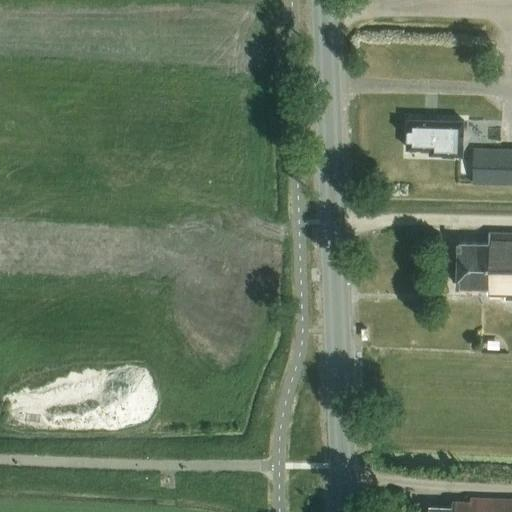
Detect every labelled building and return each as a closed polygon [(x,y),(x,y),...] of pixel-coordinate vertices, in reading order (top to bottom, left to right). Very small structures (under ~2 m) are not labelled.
[(409,120),(408,149),(431,150),(431,152),(463,153),(464,122),(409,120)] [(473,182),(493,182),(494,152),(473,152),(473,182)] [(89,157),(20,200),(64,270),(30,336),(94,369),(128,304),(202,301),(199,220),(131,223),(89,157)] [(460,242),(458,286),(487,287),(487,293),(505,293),(505,297),(511,297),(511,231),(490,231),(489,243),(460,242)] [(451,510),(428,509),(428,511),(511,511),(511,502),(469,501),(469,505),(451,504),(451,510)]
